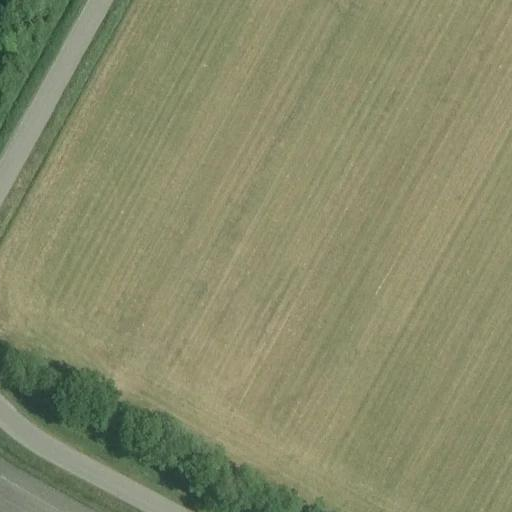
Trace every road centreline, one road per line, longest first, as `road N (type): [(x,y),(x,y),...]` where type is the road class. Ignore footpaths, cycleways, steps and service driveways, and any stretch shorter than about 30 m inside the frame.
road 1 (unclassified): [(0,184),(100,0)]
road 2 (unclassified): [(168,511),(23,435),(0,411)]
